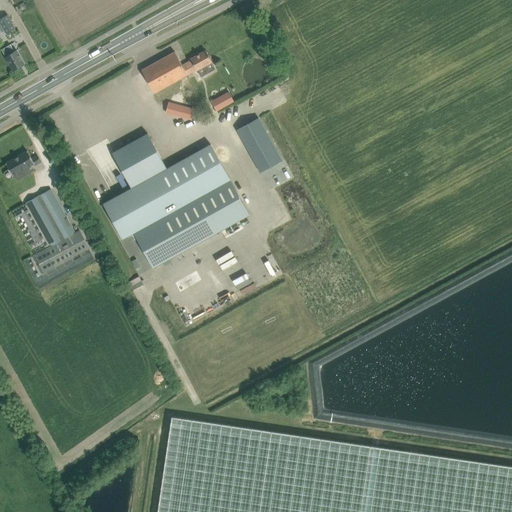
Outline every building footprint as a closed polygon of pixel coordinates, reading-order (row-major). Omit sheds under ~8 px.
[(17,29),(8,14),(0,18),(0,22),(7,34),(17,29)] [(25,65),(20,56),(17,50),(14,52),(10,44),(2,49),(6,57),(5,57),(13,71),(15,70),(16,70),(19,69),(19,68),(25,65)] [(175,52),(142,70),(155,93),(197,70),(212,62),(206,50),(191,59),(191,60),(183,65),(175,52)] [(229,92),(223,95),(228,104),(234,101),(229,92)] [(169,102),(166,112),(192,119),(194,109),(169,102)] [(259,117),(236,129),(256,165),(270,157),(275,165),(283,161),(259,117)] [(132,188),(103,203),(123,238),(134,232),(141,245),(153,267),(250,214),(211,144),(167,168),(148,133),(121,148),(126,157),(117,161),(132,188)] [(14,159),(6,163),(13,175),(14,175),(15,176),(30,168),(29,166),(34,163),(35,165),(41,161),(38,155),(32,159),(28,151),(20,156),(18,155),(14,157),(14,159)] [(26,203),(28,206),(13,214),(45,272),(89,248),(79,231),(76,233),(51,189),(26,203)] [(165,296),(168,301),(182,293),(177,283),(166,288),(169,294),(165,296)] [(331,420),(332,414),(316,412),(315,418),(331,420)] [(511,511),(511,465),(172,416),(158,511),(511,511)]
